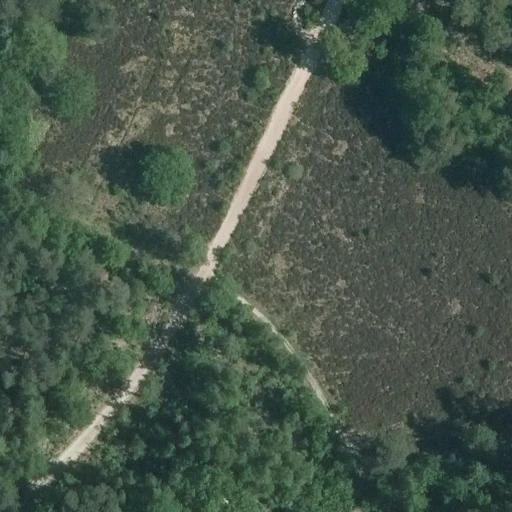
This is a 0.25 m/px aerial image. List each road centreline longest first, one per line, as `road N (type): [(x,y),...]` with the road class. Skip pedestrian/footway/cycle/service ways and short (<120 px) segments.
road 1 (track): [(203,272),(144,372),(14,511)]
road 2 (track): [(203,272),(316,43)]
road 3 (track): [(0,164),(203,272)]
